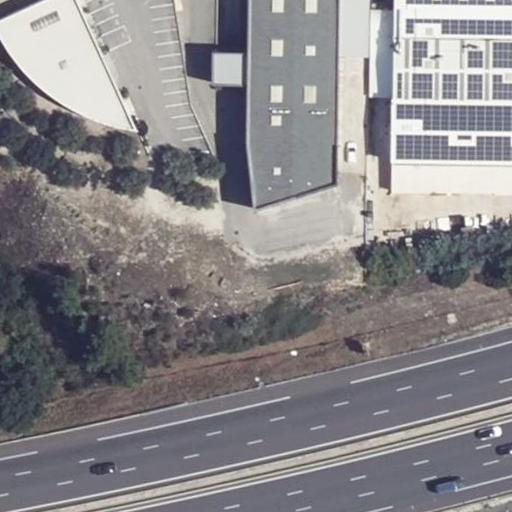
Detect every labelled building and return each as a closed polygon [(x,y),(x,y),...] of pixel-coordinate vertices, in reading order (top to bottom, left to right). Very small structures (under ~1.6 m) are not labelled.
[(72,0),(48,0),(0,22),(0,41),(5,49),(11,54),(20,62),(34,75),(52,89),(72,99),(92,111),(110,120),(135,132),(72,0)] [(247,0),(247,51),(247,84),(247,143),(256,210),(340,182),(341,53),(341,0),(247,0)] [(370,0),(341,0),(341,53),(370,53),(370,0)] [(511,0),(394,0),(393,159),(511,162),(511,0)] [(393,98),(394,9),(371,9),(371,22),(371,98),(393,98)] [(247,51),(212,51),(212,84),(247,84),(247,51)] [(511,162),(393,159),(394,190),(511,193),(511,162)]
